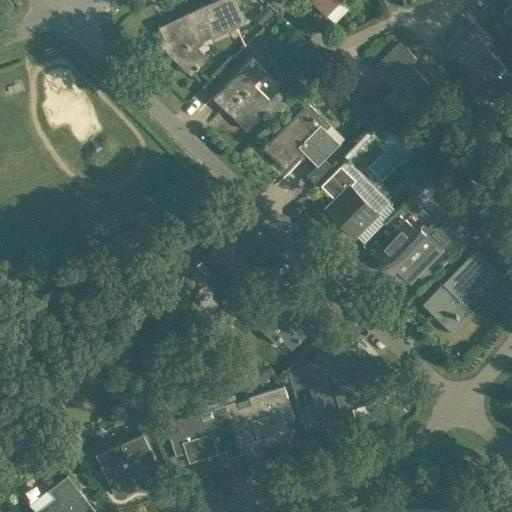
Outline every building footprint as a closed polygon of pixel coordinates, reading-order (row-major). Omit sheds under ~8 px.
[(214,36),(227,30),(245,22),(235,0),(213,0),(184,13),(186,19),(162,30),(159,25),(158,25),(164,37),(159,43),(191,74),(204,60),(190,46),(199,38),(198,35),(211,29),(214,36)] [(311,0),(325,13),(338,0),(311,0)] [(511,0),(507,0),(511,3),(500,14),(511,25),(511,0)] [(274,11),(266,4),(254,16),(261,24),(274,11)] [(474,23),(448,50),(468,70),(457,80),(473,95),(488,81),(497,90),(511,75),(511,71),(485,45),(491,39),(474,23)] [(289,45),(298,55),(310,43),(300,34),(289,45)] [(417,58),(414,55),(400,41),(373,68),(394,88),(383,98),(399,114),(430,83),(411,64),(417,58)] [(310,58),(320,68),(323,70),(330,63),(317,51),(310,58)] [(252,56),(227,82),(213,96),(227,110),(230,107),(248,125),(245,128),(247,130),(267,109),(275,118),(291,101),(278,89),(269,98),(254,82),(266,70),(252,56)] [(306,82),(320,68),(310,58),(297,72),(306,82)] [(318,163),(339,142),(344,137),(309,101),(278,132),(264,146),(285,168),(303,149),(318,163)] [(376,111),(367,101),(362,107),(354,121),(368,128),(376,111)] [(379,121),(371,132),(381,141),(389,131),(379,121)] [(491,131),(484,125),(478,125),(475,128),(475,135),(482,141),(487,141),(491,137),(491,131)] [(337,168),(321,184),(335,198),(326,207),(334,215),(354,235),(377,212),(378,211),(390,200),(374,183),(362,194),(356,188),(367,177),(363,172),(348,157),(341,164),(337,168)] [(385,221),(368,238),(377,247),(371,252),(384,265),(388,260),(396,268),(395,273),(396,277),(400,280),(404,282),(409,281),(418,273),(426,281),(435,272),(427,264),(432,258),(442,248),(442,247),(453,236),(437,221),(429,229),(427,226),(424,223),(420,227),(417,230),(405,218),(411,211),(409,209),(403,209),(401,206),(385,221)] [(480,227),(487,234),(492,228),(486,222),(480,227)] [(202,258),(195,264),(206,274),(226,293),(236,282),(250,268),(220,239),(206,253),(205,255),(202,258)] [(501,274),(475,248),(422,303),(454,333),(475,312),(459,297),(480,276),(490,285),(501,274)] [(187,273),(174,260),(145,290),(157,302),(187,273)] [(276,344),(282,339),(292,348),(313,326),(285,298),(289,294),(276,282),(245,313),(276,344)] [(240,296),(233,289),(222,300),(229,308),(240,296)] [(92,339),(92,341),(92,342),(93,343),(94,344),(95,345),(96,346),(97,346),(99,346),(100,346),(101,346),(103,345),(104,344),(104,343),(105,341),(105,340),(105,339),(105,337),(104,336),(103,335),(102,334),(101,333),(100,333),(98,333),(97,333),(96,333),(95,334),(94,335),(93,336),(92,337),(92,338),(92,339)] [(314,362),(288,370),(293,389),(309,384),(311,392),(316,408),(322,427),(354,417),(351,407),(365,402),(361,389),(363,388),(362,384),(360,385),(357,377),(356,378),(349,380),(340,371),(344,367),(353,358),(343,348),(333,338),(313,359),(314,362)] [(258,362),(249,372),(262,384),(271,374),(258,362)] [(141,373),(140,382),(149,384),(150,375),(141,373)] [(284,384),(249,395),(224,403),(240,453),(253,449),(251,441),(265,437),(265,439),(269,438),(269,436),(287,430),(284,420),(294,417),(288,398),(284,384)] [(240,453),(224,403),(223,398),(199,406),(200,411),(165,422),(170,435),(175,454),(186,451),(189,461),(207,455),(208,457),(212,456),(211,454),(225,450),(227,457),(240,453)] [(43,414),(40,416),(34,420),(36,422),(47,439),(56,433),(43,414)] [(143,432),(121,442),(96,453),(101,465),(108,481),(110,480),(116,494),(148,480),(150,483),(164,477),(156,459),(143,432)] [(68,474),(49,489),(39,496),(35,494),(30,498),(29,503),(36,511),(95,511),(84,498),(85,496),(73,480),(68,474)] [(485,490),(487,491),(498,499),(506,487),(493,478),(485,490)]
